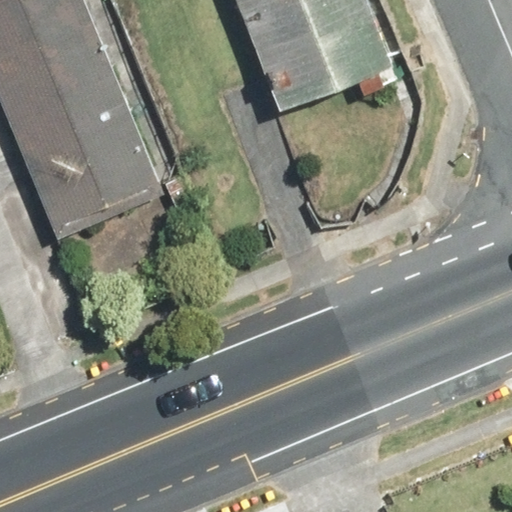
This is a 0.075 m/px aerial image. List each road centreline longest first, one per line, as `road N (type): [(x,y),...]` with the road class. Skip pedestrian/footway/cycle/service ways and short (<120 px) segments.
road 1 (secondary): [(0,502),(511,280)]
road 2 (unknown): [(262,388),(309,511)]
